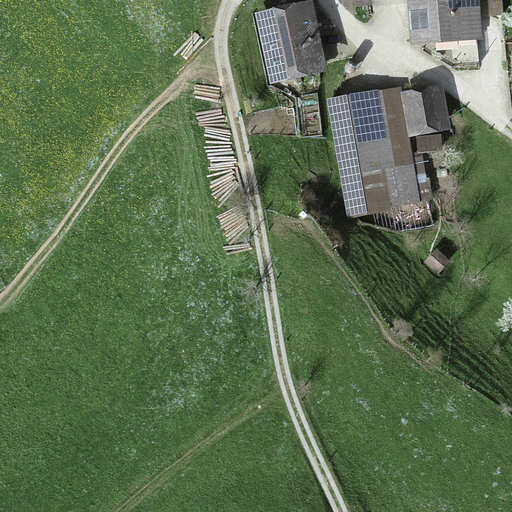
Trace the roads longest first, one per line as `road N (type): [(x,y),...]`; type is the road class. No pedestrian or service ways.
road 1 (track): [(232,0),(220,48),(286,385),(339,511)]
road 2 (track): [(0,301),(31,273),(122,140),(220,48)]
road 3 (track): [(511,130),(364,36),(326,0)]
road 4 (track): [(126,511),(286,385)]
